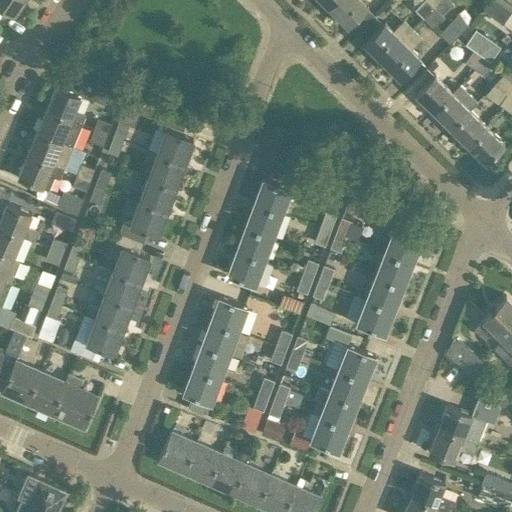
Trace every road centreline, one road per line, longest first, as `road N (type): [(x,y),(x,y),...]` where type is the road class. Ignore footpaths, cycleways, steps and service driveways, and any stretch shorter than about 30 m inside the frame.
road 1 (residential): [(107,478),(280,21)]
road 2 (residential): [(362,511),(482,229)]
road 3 (residential): [(482,229),(280,21)]
road 4 (residential): [(0,110),(65,0)]
